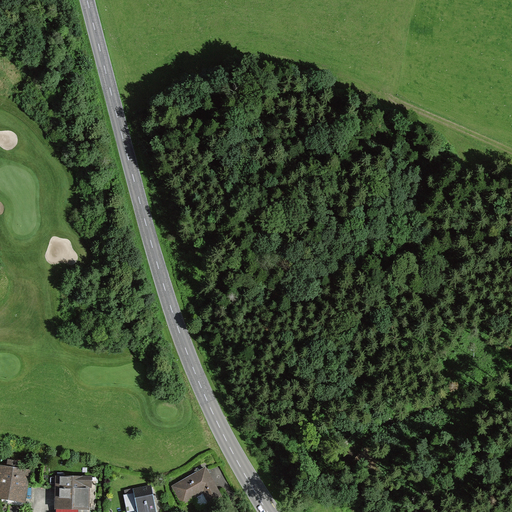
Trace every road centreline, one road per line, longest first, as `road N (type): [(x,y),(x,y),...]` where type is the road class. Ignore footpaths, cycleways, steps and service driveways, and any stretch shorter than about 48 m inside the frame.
road 1 (secondary): [(268,511),(194,370),(87,0)]
road 2 (track): [(511,152),(397,100)]
